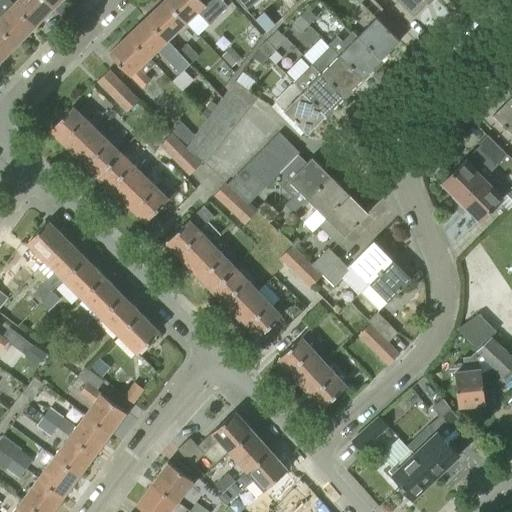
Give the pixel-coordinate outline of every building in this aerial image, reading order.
[(0,0),(0,28),(18,45),(36,27),(14,5),(8,0),(0,0)] [(36,27),(54,9),(44,0),(19,0),(14,5),(36,27)] [(44,0),(54,9),(62,0),(44,0)] [(164,0),(146,18),(168,40),(187,23),(165,0),(164,0)] [(165,0),(187,23),(197,13),(209,25),(228,7),(221,0),(165,0)] [(241,0),(248,8),(249,8),(268,30),(278,22),(259,0),(258,0),(241,0)] [(398,0),(414,15),(429,0),(398,0)] [(316,18),(308,9),(301,16),(310,24),(316,18)] [(301,16),(292,24),(301,33),(310,24),(301,16)] [(146,18),(127,35),(149,58),(157,50),(180,74),(190,64),(178,51),(178,52),(167,41),(168,40),(146,18)] [(376,18),(358,36),(381,59),(400,41),(376,18)] [(0,62),(18,45),(0,28),(0,62)] [(149,58),(127,35),(109,53),(142,89),(149,81),(143,75),(154,64),(149,58)] [(363,77),(381,59),(358,36),(357,37),(347,46),(337,37),(330,44),(363,77)] [(268,57),(275,50),(267,40),(259,48),(268,57)] [(178,51),(190,64),(198,57),(186,44),(178,51)] [(345,96),(363,77),(330,44),(328,45),(330,47),(312,64),(345,96)] [(261,65),(268,57),(259,48),(253,57),(261,65)] [(233,68),(241,61),(233,52),(225,59),(233,68)] [(345,96),(312,64),(310,67),(309,66),(294,82),(326,115),(345,96)] [(97,82),(127,112),(139,100),(110,70),(97,82)] [(250,108),(258,98),(234,81),(227,91),(250,108)] [(307,134),(326,115),(294,82),(291,86),(290,85),(276,99),(277,100),(274,103),(283,112),(284,111),(307,134)] [(220,101),(243,117),(250,108),(227,91),(220,101)] [(511,97),(493,115),(511,134),(511,97)] [(213,110),(235,126),(243,117),(220,101),(213,110)] [(62,142),(84,118),(72,107),(50,130),(62,142)] [(208,107),(203,113),(207,117),(212,111),(208,107)] [(228,136),(235,126),(213,110),(206,120),(228,136)] [(74,153),(96,130),(84,118),(62,142),(74,153)] [(170,131),(186,146),(194,136),(178,120),(170,131)] [(199,130),(221,145),(228,136),(206,120),(199,130)] [(86,165),(108,141),(96,130),(74,153),(86,165)] [(192,139),(213,154),(221,145),(199,130),(192,139)] [(291,161),(299,153),(279,133),(271,141),(291,161)] [(159,146),(189,176),(202,164),(171,134),(159,146)] [(480,146),(466,161),(465,160),(442,183),(461,203),(484,179),(507,155),(487,135),(478,144),(480,146)] [(206,164),(213,154),(192,139),(186,148),(206,164)] [(98,176),(120,153),(108,141),(86,165),(98,176)] [(282,170),(288,164),(291,161),(271,141),(262,150),(282,170)] [(262,150),(254,158),(274,178),(282,170),(262,150)] [(110,188),(132,164),(120,153),(98,176),(110,188)] [(308,200),(331,177),(312,157),(308,161),(299,153),(291,161),(288,164),(296,173),(289,181),(299,191),(292,198),(285,206),(293,214),(307,199),(308,200)] [(274,178),(254,158),(245,167),(264,188),(274,178)] [(122,199),(144,176),(132,164),(110,188),(122,199)] [(256,196),(264,188),(245,167),(237,175),(256,196)] [(144,176),(122,199),(134,211),(156,187),(162,181),(150,170),(144,176)] [(248,204),(256,196),(237,175),(228,184),(248,204)] [(326,217),(349,194),(331,177),(308,200),(326,217)] [(503,197),(484,179),(461,203),(480,221),(503,197)] [(248,204),(228,184),(227,185),(226,183),(213,197),(244,225),(256,212),(248,204)] [(156,187),(134,211),(146,222),(168,199),(156,187)] [(368,213),(349,194),(326,217),(345,236),(368,213)] [(165,243),(177,255),(202,231),(201,230),(214,217),(203,206),(165,243)] [(45,263),(68,240),(49,221),(26,244),(45,263)] [(177,255),(188,267),(213,243),(202,231),(177,255)] [(294,243),(297,247),(302,242),(299,238),(294,243)] [(87,258),(68,240),(45,263),(54,273),(32,296),(40,304),(53,292),(63,281),(87,258)] [(361,293),(393,260),(373,241),(350,264),(351,265),(347,268),(338,259),(322,276),(333,287),(344,276),(361,293)] [(188,267),(200,279),(225,255),(213,243),(188,267)] [(322,276),(311,266),(292,247),(280,259),(309,288),(322,276)] [(311,266),(322,276),(338,259),(328,249),(311,266)] [(200,279),(211,291),(236,267),(225,255),(200,279)] [(63,281),(81,299),(105,276),(87,258),(63,281)] [(411,278),(393,260),(361,293),(379,311),(411,278)] [(211,291),(223,303),(248,279),(236,267),(211,291)] [(81,299),(99,317),(123,295),(105,276),(81,299)] [(223,303),(235,315),(260,291),(248,279),(223,303)] [(235,315),(246,327),(277,297),(266,285),(260,291),(235,315)] [(0,307),(8,298),(0,291),(0,307)] [(60,299),(53,292),(40,304),(48,311),(60,299)] [(99,317),(118,336),(142,313),(123,295),(99,317)] [(277,297),(246,327),(258,339),(283,315),(274,305),(279,299),(277,297)] [(319,304),(302,321),(311,330),(328,313),(319,304)] [(142,313),(118,336),(137,355),(160,331),(142,313)] [(388,342),(398,333),(392,327),(377,313),(368,322),(370,323),(388,342)] [(462,337),(478,352),(491,339),(496,334),(478,316),(456,331),(462,337)] [(69,333),(77,340),(90,328),(82,320),(69,333)] [(397,321),(392,327),(398,333),(404,327),(397,321)] [(358,335),(388,366),(400,353),(388,342),(370,323),(358,335)] [(97,336),(90,328),(77,340),(85,348),(97,336)] [(277,359),(288,372),(313,349),(302,337),(277,359)] [(511,370),(511,358),(491,339),(478,352),(470,359),(463,360),(464,366),(455,367),(458,407),(485,404),(481,360),(484,357),(506,377),(511,370)] [(34,345),(28,353),(39,360),(44,353),(34,345)] [(325,361),(313,349),(288,372),(300,384),(325,361)] [(99,358),(91,368),(102,378),(110,368),(99,358)] [(336,373),(325,361),(300,384),(311,396),(336,373)] [(86,415),(111,433),(127,412),(97,391),(103,382),(85,368),(78,379),(87,386),(81,393),(95,403),(86,415)] [(347,386),(336,373),(311,396),(322,409),(347,386)] [(22,395),(30,401),(32,402),(44,385),(34,378),(22,395)] [(134,383),(124,397),(133,404),(143,390),(134,383)] [(434,407),(455,435),(465,428),(442,400),(434,407)] [(95,455),(111,433),(86,415),(77,428),(50,408),(44,417),(58,427),(71,437),(95,455)] [(235,411),(211,433),(229,454),(253,431),(235,411)] [(44,417),(37,426),(51,437),(58,427),(44,417)] [(387,427),(379,418),(352,441),(361,450),(387,427)] [(271,451),(253,431),(229,454),(247,473),(271,451)] [(410,451),(435,477),(459,454),(438,433),(415,454),(411,450),(410,451)] [(22,450),(4,437),(0,442),(0,449),(28,470),(34,462),(20,453),(22,450)] [(55,458),(79,476),(95,455),(71,437),(55,458)] [(205,454),(198,446),(190,438),(178,449),(192,465),(205,454)] [(0,449),(0,466),(7,471),(9,469),(22,479),(28,470),(0,449)] [(264,492),(288,470),(271,451),(247,473),(236,483),(223,495),(222,494),(219,497),(226,505),(230,502),(230,503),(254,481),(264,492)] [(435,477),(410,451),(389,471),(393,475),(392,476),(401,485),(400,487),(412,499),(435,477)] [(40,479),(64,497),(79,476),(55,458),(40,479)] [(167,462),(152,482),(179,502),(194,481),(167,462)] [(223,495),(236,483),(228,474),(215,486),(222,494),(223,495)] [(24,500),(39,511),(52,511),(64,497),(40,479),(24,500)] [(145,511),(171,511),(179,502),(152,482),(135,505),(145,511)] [(39,511),(24,500),(14,511),(39,511)] [(261,502),(251,511),(270,511),(272,511),(261,502)] [(190,511),(191,511),(209,511),(197,503),(190,511)]
